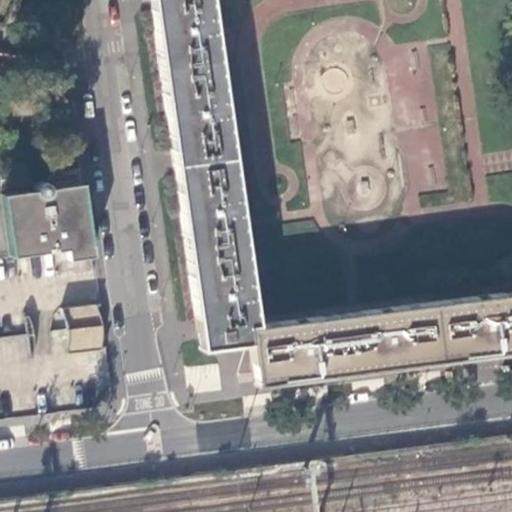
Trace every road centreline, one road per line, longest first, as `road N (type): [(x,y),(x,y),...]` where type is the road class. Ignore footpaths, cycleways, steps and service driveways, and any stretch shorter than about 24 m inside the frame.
road 1 (residential): [(149,441),(94,0)]
road 2 (secondary): [(511,400),(149,441)]
road 3 (secondary): [(0,462),(149,441)]
